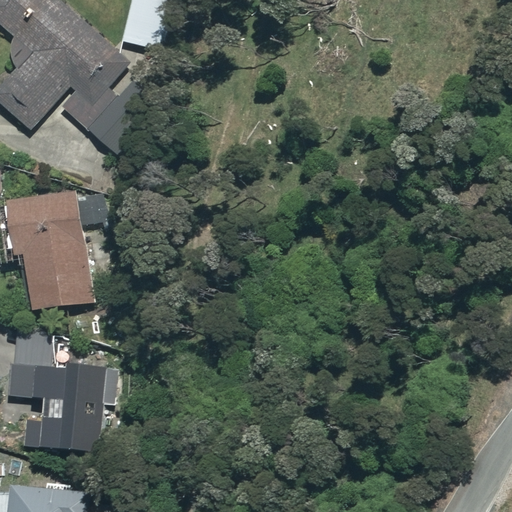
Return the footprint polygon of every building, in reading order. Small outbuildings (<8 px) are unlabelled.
[(1,95),(36,125),(71,85),(87,99),(127,54),(65,0),(0,0),(0,14),(41,50),(1,95)] [(177,0),(135,0),(125,43),(166,53),(177,0)] [(94,191),(1,204),(7,252),(31,249),(40,309),(109,299),(94,191)] [(30,400),(28,447),(90,450),(94,361),(56,359),(57,336),(18,335),(15,399),(30,400)] [(18,480),(16,511),(78,511),(81,483),(18,480)]
